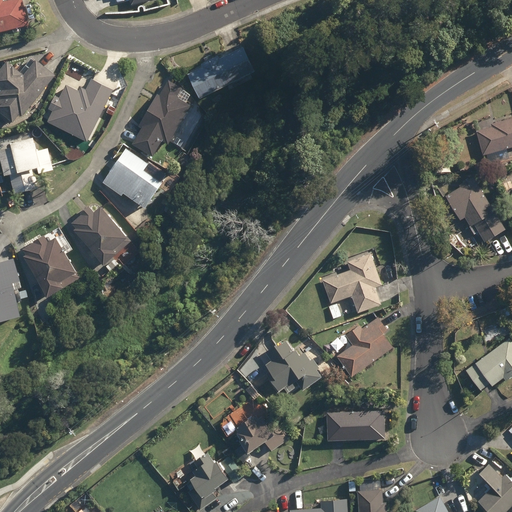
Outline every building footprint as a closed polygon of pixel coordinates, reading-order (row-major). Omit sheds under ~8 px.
[(0,0),(0,32),(29,25),(22,0),(16,0),(3,3),(2,0),(0,0)] [(188,75),(199,99),(255,73),(243,49),(219,60),(218,58),(202,65),(203,68),(188,75)] [(0,101),(0,113),(12,124),(19,116),(21,118),(55,77),(35,61),(22,77),(21,76),(22,75),(7,62),(0,70),(0,89),(2,91),(0,93),(0,99),(1,100),(0,101)] [(47,123),(86,143),(88,140),(90,141),(117,89),(98,79),(97,82),(91,80),(86,91),(80,88),(78,92),(66,86),(59,98),(55,97),(49,110),(53,112),(47,123)] [(132,146),(152,158),(162,142),(168,145),(190,107),(176,99),(181,89),(168,82),(160,97),(158,96),(139,128),(142,130),(132,146)] [(116,109),(109,106),(106,113),(112,116),(116,109)] [(476,132),(483,156),(511,148),(511,119),(492,125),(492,128),(476,132)] [(11,176),(15,195),(38,189),(34,171),(37,170),(38,175),(53,171),(48,149),(35,152),(33,140),(10,145),(10,149),(0,150),(0,160),(4,178),(11,176)] [(123,194),(143,209),(160,186),(142,173),(148,165),(127,150),(103,183),(121,197),(123,194)] [(474,224),(485,242),(505,230),(473,178),(459,186),(460,188),(446,197),(460,221),(465,218),(470,227),(474,224)] [(76,230),(74,231),(103,267),(116,257),(113,252),(127,240),(101,208),(94,214),(89,208),(80,215),(81,216),(72,224),(76,230)] [(27,257),(24,258),(46,299),(61,291),(58,286),(75,277),(55,240),(47,245),(43,238),(33,243),(34,244),(23,250),(27,257)] [(352,297),(357,313),(381,305),(375,288),(381,286),(371,255),(348,262),(351,271),(323,281),(331,304),(352,297)] [(0,259),(0,315),(1,320),(29,312),(20,280),(25,278),(18,257),(1,262),(0,259)] [(328,308),(333,319),(341,317),(336,305),(328,308)] [(501,311),(504,318),(510,315),(507,309),(501,311)] [(336,358),(351,379),(393,348),(384,335),(388,332),(379,319),(363,330),(360,326),(346,336),(353,346),(336,358)] [(466,372),(480,391),(490,384),(492,387),(503,379),(505,382),(511,376),(511,342),(510,339),(466,372)] [(283,389),(287,394),(299,386),(303,392),(321,380),(316,372),(319,369),(313,360),(310,362),(304,354),(299,357),(296,352),(293,353),(286,343),(277,349),(275,346),(265,353),(272,362),(266,366),(271,373),(265,377),(277,394),(283,389)] [(342,384),(346,388),(352,383),(348,379),(342,384)] [(327,414),(328,442),(385,440),(384,412),(327,414)] [(258,421),(255,417),(235,429),(238,434),(235,436),(241,446),(235,450),(243,463),(251,457),(249,453),(266,443),(271,451),(289,440),(288,439),(290,438),(278,418),(265,426),(261,418),(258,421)] [(190,492),(201,510),(218,499),(214,493),(216,492),(215,490),(228,481),(217,462),(214,464),(208,455),(195,464),(198,468),(193,472),(196,478),(190,482),(195,489),(190,492)] [(233,457),(220,464),(229,478),(241,470),(233,457)] [(506,511),(511,506),(511,484),(504,477),(501,479),(489,466),(480,476),(492,488),(477,503),(486,511),(506,511)] [(358,492),(358,511),(386,511),(386,504),(383,504),(383,491),(358,492)] [(415,511),(446,511),(440,498),(415,511)] [(290,511),(347,511),(346,500),(321,502),(322,510),(290,511)]
